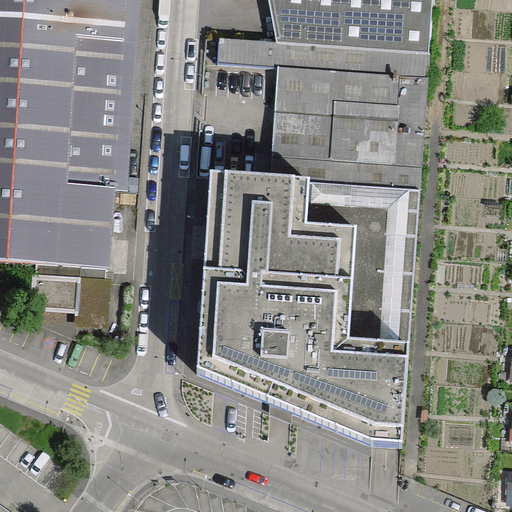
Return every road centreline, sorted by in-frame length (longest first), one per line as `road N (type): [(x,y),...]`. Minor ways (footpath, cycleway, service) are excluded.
road 1 (unclassified): [(183,0),(148,426)]
road 2 (tertiary): [(148,426),(353,511)]
road 3 (tertiary): [(0,366),(148,426)]
